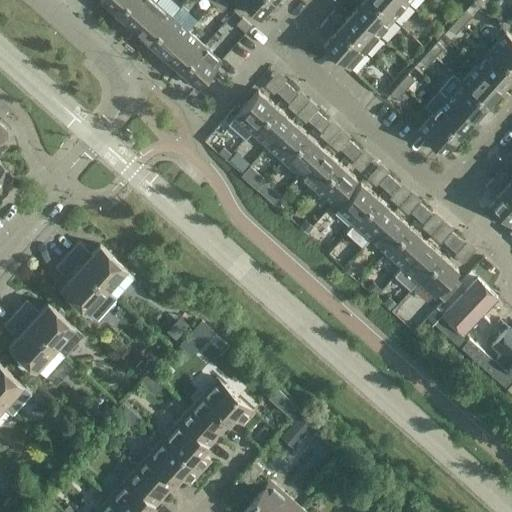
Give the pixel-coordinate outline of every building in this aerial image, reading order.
[(102,0),(116,12),(126,0),(102,0)] [(154,0),(126,0),(116,12),(132,26),(155,1),(154,0)] [(210,0),(222,10),(227,4),(223,0),(210,0)] [(241,0),(259,16),(264,10),(266,11),(269,12),(273,11),(275,8),(276,4),(275,2),(273,0),(272,0),(241,0)] [(392,18),(372,0),(361,0),(352,11),(378,34),(392,18)] [(407,2),(404,0),(372,0),(392,18),(407,2)] [(155,1),(132,26),(148,41),(171,15),(155,1)] [(474,16),(465,8),(457,18),(465,26),(474,16)] [(334,24),(341,15),(334,9),(326,17),(334,24)] [(378,34),(352,11),(337,27),(363,50),(378,34)] [(171,15),(148,41),(164,55),(187,30),(171,15)] [(251,25),(241,16),(236,23),(245,31),(251,25)] [(334,24),(326,17),(319,25),(326,32),(334,24)] [(465,26),(457,18),(448,27),(457,35),(465,26)] [(363,50),(337,27),(322,44),(348,67),(363,50)] [(187,30),(164,55),(180,70),(203,44),(187,30)] [(511,37),(505,31),(490,48),(511,67),(511,37)] [(445,48),(436,41),(428,50),(436,58),(445,48)] [(203,44),(180,70),(181,71),(179,73),(179,76),(180,80),(183,82),(187,83),(189,82),(191,80),(197,85),(220,59),(203,44)] [(511,75),(511,67),(490,48),(476,64),(502,87),(511,75)] [(436,58),(428,50),(419,59),(428,67),(436,58)] [(476,64),(461,80),(487,103),(502,87),(476,64)] [(416,80),(407,73),(399,82),(408,90),(416,80)] [(487,103),(461,80),(447,96),(473,119),(487,103)] [(282,96),(290,86),(284,81),(276,90),(282,96)] [(408,90),(399,82),(391,91),(399,99),(408,90)] [(288,102),(297,92),(290,86),(282,96),(288,102)] [(234,115),(251,131),(274,105),(257,90),(234,115)] [(447,96),(432,112),(459,136),(473,119),(447,96)] [(274,105),(251,131),(267,145),(290,119),(274,105)] [(314,125),(323,115),(316,110),(308,119),(314,125)] [(459,136),(432,112),(418,129),(443,152),(459,136)] [(320,131),(329,121),(323,115),(314,125),(320,131)] [(290,119),(267,145),(283,159),(306,133),(290,119)] [(218,145),(225,137),(217,130),(210,137),(218,145)] [(306,133),(283,159),(299,174),(322,148),(306,133)] [(353,159),(361,150),(348,138),(340,148),(353,159)] [(322,148),(299,174),(315,188),(339,162),(322,148)] [(230,160),(246,167),(250,156),(235,149),(230,160)] [(251,162),(243,171),(273,200),(281,192),(251,162)] [(339,162),(315,188),(332,203),(355,177),(339,162)] [(500,183),(507,175),(500,168),(492,177),(500,183)] [(384,188),(393,178),(386,172),(378,182),(384,188)] [(511,176),(503,187),(511,194),(511,176)] [(500,183),(492,177),(485,185),(492,192),(500,183)] [(391,193),(399,184),(393,178),(384,188),(391,193)] [(360,181),(337,207),(353,222),(376,196),(360,181)] [(511,194),(503,187),(488,203),(511,224),(511,228),(510,231),(511,233),(511,194)] [(361,246),(369,237),(393,211),(376,196),(353,222),(345,231),(361,246)] [(417,217),(425,207),(419,201),(410,211),(417,217)] [(423,222),(431,213),(425,207),(417,217),(423,222)] [(393,211),(369,237),(385,251),(409,225),(393,211)] [(409,225),(385,251),(402,266),(425,240),(409,225)] [(455,251),(463,241),(451,230),(442,239),(455,251)] [(77,240),(66,253),(115,297),(134,276),(99,243),(90,252),(77,240)] [(425,240),(402,266),(418,280),(441,254),(425,240)] [(115,297),(66,253),(54,266),(68,278),(60,287),(86,311),(87,310),(96,318),(115,297)] [(460,282),(452,275),(458,269),(441,254),(418,280),(411,287),(428,303),(436,293),(444,300),(460,282)] [(498,294),(478,275),(440,313),(463,333),(498,294)] [(25,298),(14,311),(63,355),(82,333),(46,301),(39,310),(25,298)] [(63,355),(14,311),(2,324),(16,336),(8,345),(34,369),(35,368),(44,376),(63,355)] [(191,356),(215,330),(201,318),(178,344),(191,356)] [(469,337),(460,347),(492,377),(501,367),(469,337)] [(0,403),(2,405),(21,384),(0,364),(0,403)] [(217,376),(189,407),(218,433),(235,415),(243,422),(254,411),(217,376)] [(292,412),(299,403),(279,388),(272,397),(292,412)] [(218,433),(189,407),(162,437),(199,470),(210,459),(202,451),(218,433)] [(303,409),(282,432),(294,444),(316,421),(303,409)] [(199,470),(162,437),(136,467),(165,493),(181,475),(189,482),(199,470)] [(76,454),(69,461),(78,469),(84,462),(76,454)] [(341,462),(338,473),(352,477),(355,466),(341,462)] [(136,467),(109,497),(125,511),(149,511),(165,493),(136,467)] [(271,479),(240,511),(295,511),(301,506),(271,479)] [(399,511),(405,506),(403,505),(410,497),(399,487),(377,511),(399,511)] [(125,511),(109,497),(94,511),(125,511)]
